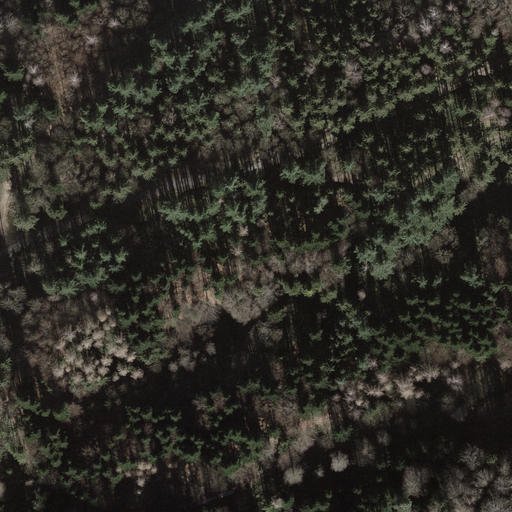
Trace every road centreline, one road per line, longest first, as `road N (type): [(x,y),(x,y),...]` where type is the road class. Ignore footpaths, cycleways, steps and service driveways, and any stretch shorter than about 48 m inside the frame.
road 1 (track): [(511,58),(261,169),(172,189),(0,258)]
road 2 (track): [(209,0),(77,94),(30,156),(11,215),(25,244)]
road 3 (track): [(511,410),(392,417),(221,486)]
